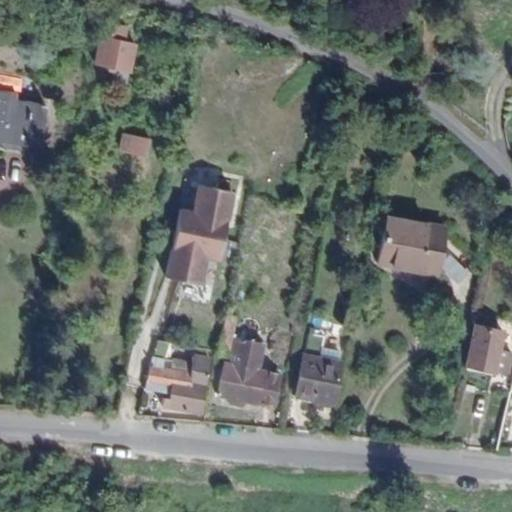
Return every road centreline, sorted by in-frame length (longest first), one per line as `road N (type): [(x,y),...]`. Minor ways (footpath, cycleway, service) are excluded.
road 1 (residential): [(0,425),(511,468)]
road 2 (residential): [(186,0),(367,71),(472,147),(511,189)]
